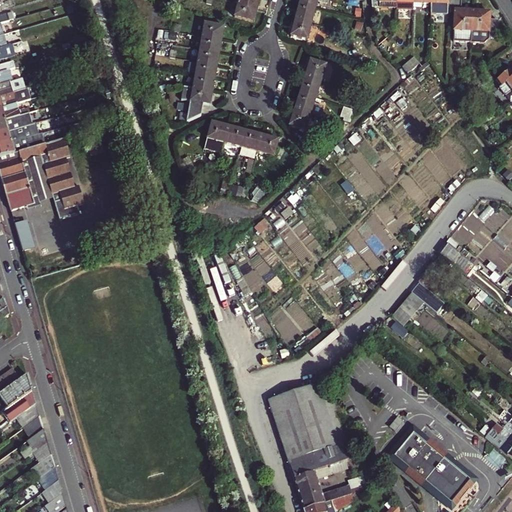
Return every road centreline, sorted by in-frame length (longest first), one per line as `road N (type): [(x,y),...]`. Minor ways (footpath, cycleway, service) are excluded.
road 1 (residential): [(292,511),(256,388),(312,364),(376,314),(470,193),(493,189),(511,197)]
road 2 (residential): [(30,337),(81,511)]
road 3 (residential): [(272,32),(248,60),(243,96),(258,103),(267,93),(273,42)]
